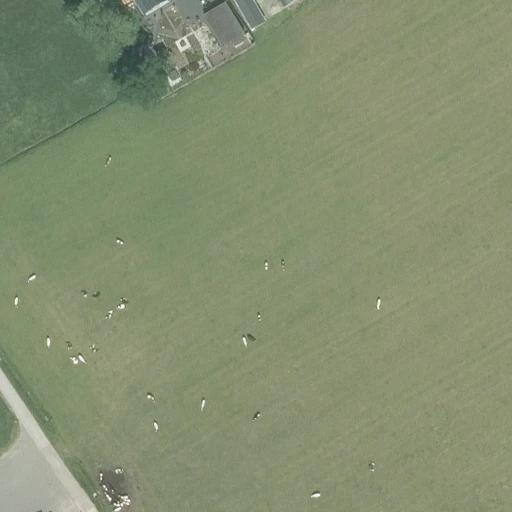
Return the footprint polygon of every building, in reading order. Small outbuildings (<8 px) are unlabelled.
[(170,0),(131,0),(136,8),(143,19),(144,18),(138,8),(151,0),(168,0),(170,2),(171,1),(170,0)] [(251,0),(232,0),(251,32),(265,24),(251,0)] [(277,0),(283,10),(300,0),(277,0)] [(215,31),(224,47),(244,35),(234,19),(215,31)] [(153,62),(144,48),(131,56),(139,70),(153,62)]
